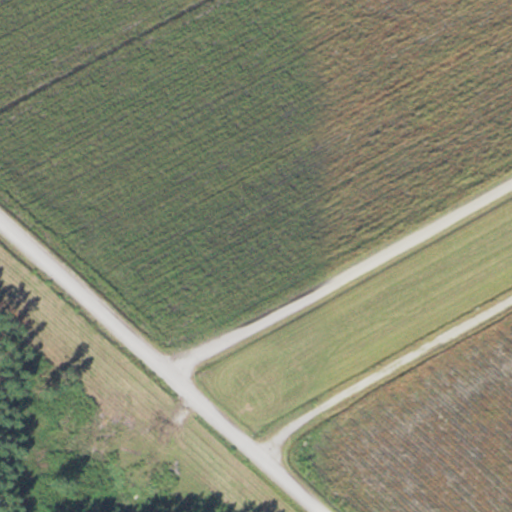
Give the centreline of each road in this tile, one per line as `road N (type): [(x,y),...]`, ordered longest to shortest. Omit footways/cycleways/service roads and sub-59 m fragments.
road 1 (track): [(324,511),(0,218)]
road 2 (track): [(511,180),(170,372)]
